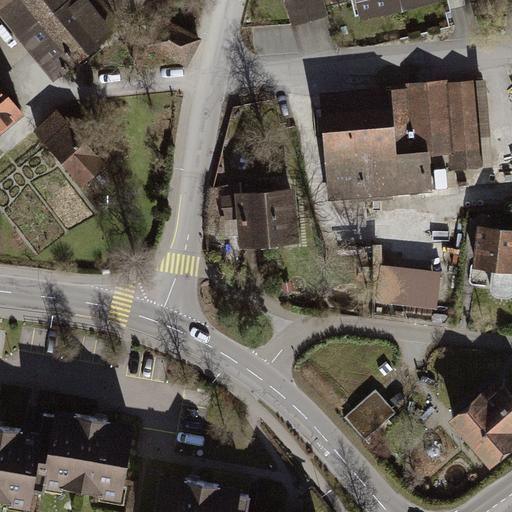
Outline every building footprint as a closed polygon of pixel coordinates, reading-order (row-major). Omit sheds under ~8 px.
[(0,0),(0,9),(54,75),(76,57),(80,62),(99,47),(96,43),(112,30),(98,13),(106,7),(101,0),(0,0)] [(322,0),(282,0),(291,30),(328,18),(322,0)] [(444,0),(352,0),(358,20),(445,0),(444,0)] [(502,0),(468,0),(472,13),(504,5),(502,0)] [(161,14),(146,43),(187,65),(202,37),(161,14)] [(486,81),(317,91),(323,195),(442,188),(440,154),(490,151),(486,81)] [(0,128),(22,110),(0,83),(0,128)] [(59,111),(38,130),(83,180),(104,161),(59,111)] [(297,239),(294,189),(238,193),(242,244),(297,239)] [(511,275),(511,231),(475,228),(470,272),(511,275)] [(379,303),(441,304),(442,266),(380,264),(379,303)] [(490,467),(511,449),(511,389),(503,378),(452,420),(490,467)] [(346,411),(362,436),(396,415),(380,390),(346,411)] [(124,502),(136,430),(48,416),(45,432),(36,488),(124,502)] [(45,432),(0,424),(0,505),(33,510),(36,488),(45,432)] [(246,511),(250,493),(162,478),(155,511),(246,511)]
